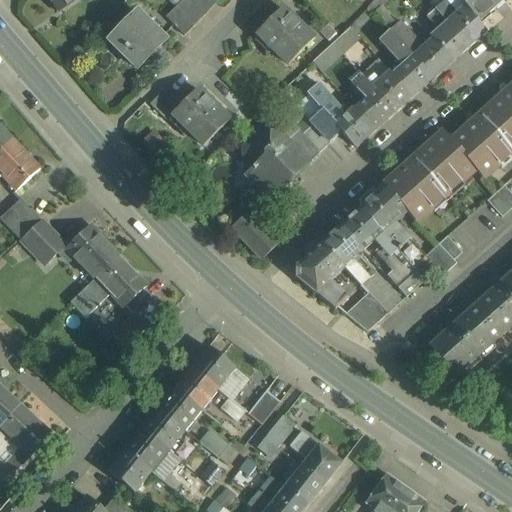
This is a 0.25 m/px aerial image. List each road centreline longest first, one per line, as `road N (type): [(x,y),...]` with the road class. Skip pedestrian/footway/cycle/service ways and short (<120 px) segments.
road 1 (secondary): [(511,493),(294,346),(220,279)]
road 2 (secondary): [(220,279),(112,169),(0,32)]
road 3 (residential): [(511,37),(296,219)]
road 4 (residential): [(220,279),(87,436)]
road 5 (unknown): [(301,387),(206,511)]
road 6 (residential): [(511,239),(411,322)]
road 7 (residential): [(0,348),(87,436)]
